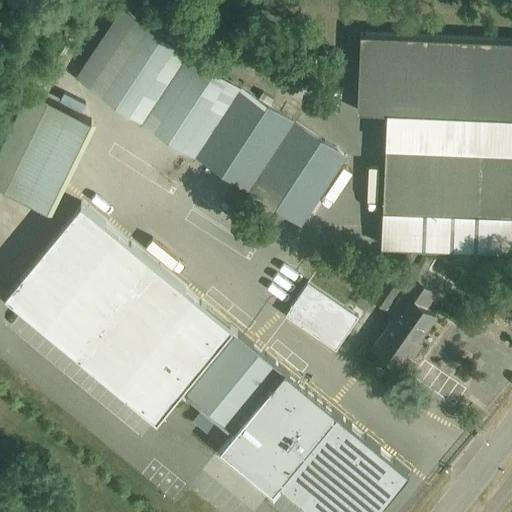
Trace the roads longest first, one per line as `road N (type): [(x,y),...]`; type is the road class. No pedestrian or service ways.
road 1 (unknown): [(489,468),(330,366),(273,316),(224,253)]
road 2 (unknown): [(224,253),(345,229)]
